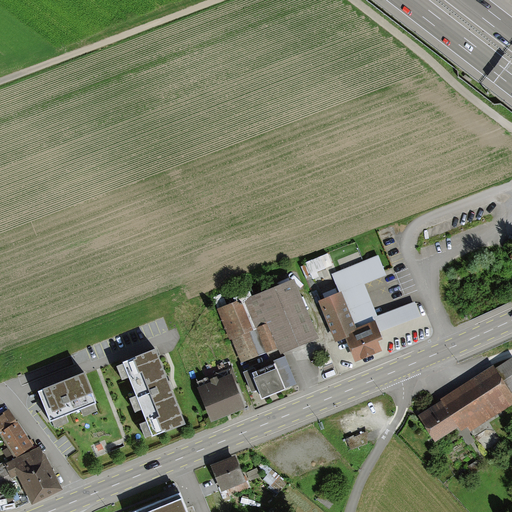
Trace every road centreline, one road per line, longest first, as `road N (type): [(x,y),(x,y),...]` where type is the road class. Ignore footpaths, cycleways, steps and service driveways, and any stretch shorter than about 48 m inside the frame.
road 1 (primary): [(48,511),(398,369)]
road 2 (track): [(216,0),(0,81)]
road 3 (track): [(511,128),(354,0)]
road 4 (residential): [(398,369),(399,415),(350,511)]
road 5 (motorway): [(407,0),(511,80)]
road 6 (primary): [(398,369),(511,320)]
